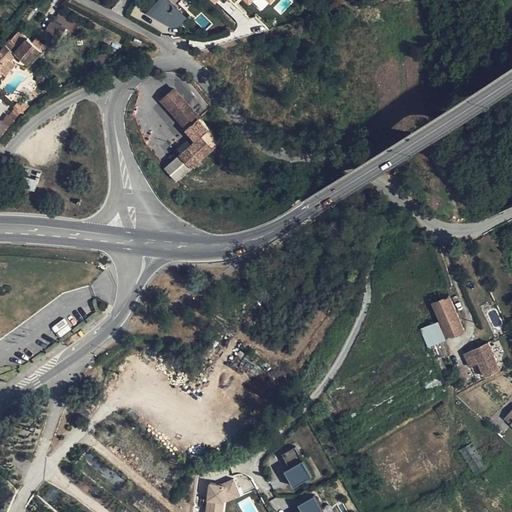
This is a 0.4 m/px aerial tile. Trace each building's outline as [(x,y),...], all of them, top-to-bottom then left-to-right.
[(158,0),(151,11),(174,19),(181,17),(185,12),(172,3),(174,0),(158,0)] [(261,12),(273,0),(241,0),(248,6),(252,3),(261,12)] [(65,28),(72,31),(76,24),(55,14),(46,31),(60,38),(65,28)] [(46,31),(43,36),(57,45),(60,40),(46,31)] [(0,69),(9,59),(10,60),(16,53),(28,63),(41,49),(29,38),(21,48),(16,44),(11,40),(0,51),(0,69)] [(13,63),(10,60),(9,59),(0,69),(0,73),(2,76),(13,63)] [(199,116),(174,90),(164,99),(188,127),(199,116)] [(196,140),(181,154),(192,166),(221,139),(199,116),(188,127),(186,129),(196,140)] [(37,180),(28,177),(25,188),(33,191),(37,180)] [(441,318),(457,312),(450,294),(434,301),(441,318)] [(457,312),(441,318),(449,336),(464,328),(457,312)] [(64,316),(51,327),(58,336),(72,325),(64,316)] [(441,339),(449,336),(441,318),(421,327),(421,328),(429,345),(441,339)] [(441,339),(429,345),(434,357),(447,352),(441,339)] [(484,343),(473,348),(479,361),(495,355),(489,341),(484,343)] [(473,348),(464,352),(470,365),(479,361),(473,348)] [(433,358),(441,375),(442,374),(448,371),(454,369),(447,352),(434,357),(433,358)] [(495,355),(479,361),(485,375),(501,368),(495,355)] [(452,379),(448,371),(442,374),(448,384),(452,379)] [(467,396),(463,400),(472,409),(476,404),(467,396)] [(449,413),(443,402),(435,407),(441,418),(449,413)] [(471,441),(459,449),(474,472),(486,465),(471,441)] [(289,470),(283,472),(292,488),(311,478),(294,448),(281,455),(289,470)] [(204,511),(212,511),(218,511),(220,500),(223,500),(224,495),(237,491),(233,479),(215,485),(215,483),(209,482),(204,511)] [(238,495),(237,491),(224,495),(223,500),(238,495)] [(300,511),(322,511),(315,496),(297,505),(300,511)] [(218,511),(212,511),(204,511),(220,511),(223,500),(220,500),(218,511)]
